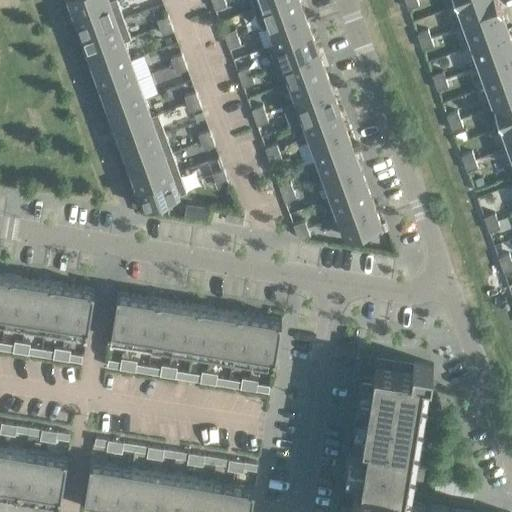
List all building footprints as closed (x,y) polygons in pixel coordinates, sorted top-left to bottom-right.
[(67,0),(73,14),(109,1),(108,0),(67,0)] [(73,14),(80,33),(116,20),(123,17),(116,0),(108,0),(109,1),(73,14)] [(223,0),(215,0),(212,1),(214,9),(226,5),(223,0)] [(275,0),(260,5),(267,25),(303,12),(299,0),(275,0)] [(416,0),(405,0),(407,8),(418,4),(416,0)] [(464,25),(500,11),(496,0),(468,0),(456,4),(464,25)] [(471,45),(508,32),(500,11),(464,25),(471,45)] [(274,43),(274,44),(310,31),(303,12),(267,25),(274,43)] [(158,26),(170,22),(167,15),(156,19),(158,26)] [(123,17),(116,20),(80,33),(87,52),(123,39),(123,40),(130,38),(123,17)] [(172,30),(170,22),(158,26),(161,34),(172,30)] [(234,28),(223,32),(225,40),(237,36),(234,28)] [(427,29),(416,33),(419,41),(430,37),(427,29)] [(282,64),(281,63),(317,50),(310,31),(274,44),(274,43),(267,45),(275,66),(282,64)] [(478,65),(511,53),(511,43),(508,32),(471,45),(478,65)] [(237,36),(225,40),(228,47),(239,43),(237,36)] [(430,37),(419,41),(422,49),(433,45),(430,37)] [(123,40),(123,39),(87,52),(94,71),(130,58),(123,40)] [(281,63),(288,82),(324,69),(317,50),(281,63)] [(181,53),(169,57),(172,65),(183,61),(181,53)] [(486,86),(511,76),(511,53),(478,65),(486,86)] [(94,71),(101,90),(137,77),(130,58),(94,71)] [(186,68),(183,61),(172,65),(175,72),(186,68)] [(248,67),(237,71),(239,78),(251,74),(248,67)] [(288,82),(295,101),(331,88),(324,69),(288,82)] [(442,70),(431,74),(434,82),(445,78),(442,70)] [(251,74),(239,78),(242,86),(253,82),(251,74)] [(511,76),(486,86),(493,106),(511,99),(511,76)] [(144,97),(137,77),(101,90),(108,110),(144,97)] [(445,78),(434,82),(437,89),(448,86),(445,78)] [(295,101),(302,120),(338,107),(331,88),(295,101)] [(183,95),(186,103),(197,99),(195,91),(183,95)] [(151,116),(144,97),(108,110),(115,129),(151,116)] [(200,106),(197,99),(186,103),(189,110),(200,106)] [(501,126),(511,122),(511,99),(493,106),(501,126)] [(262,105),(251,109),(253,116),(265,112),(262,105)] [(302,120),(309,140),(345,127),(338,107),(302,120)] [(457,110),(446,114),(449,122),(459,118),(457,110)] [(115,129),(122,148),(158,135),(164,133),(157,112),(150,115),(151,116),(115,129)] [(265,112),(253,116),(256,124),(267,120),(265,112)] [(459,118),(449,122),(452,130),(462,126),(459,118)] [(508,147),(511,145),(511,122),(501,126),(508,147)] [(309,140),(316,159),(352,146),(345,127),(309,140)] [(197,134),(200,141),(211,137),(209,130),(197,134)] [(122,148),(129,167),(164,154),(171,152),(164,133),(158,135),(122,148)] [(211,137),(200,141),(203,149),(214,145),(211,137)] [(276,143),(264,147),(267,155),(278,151),(276,143)] [(316,159),(323,178),(359,165),(352,146),(316,159)] [(278,151),(267,155),(270,162),(281,158),(278,151)] [(471,151),(461,155),(463,163),(474,159),(471,151)] [(171,152),(164,154),(129,167),(135,186),(171,173),(178,171),(171,152)] [(474,159),(463,163),(466,171),(477,167),(474,159)] [(323,178),(330,197),(366,184),(359,165),(323,178)] [(222,168),(211,172),(214,180),(225,176),(222,168)] [(178,171),(171,173),(135,186),(143,207),(179,194),(186,191),(178,171)] [(290,182),(278,186),(281,193),(292,189),(290,182)] [(330,197),(337,216),(373,203),(366,184),(330,197)] [(292,189),(281,193),(284,201),(295,197),(292,189)] [(380,224),(373,203),(337,216),(344,237),(380,224)] [(493,212),(483,216),(486,224),(496,220),(493,212)] [(308,218),(297,222),(299,230),(311,226),(308,218)] [(496,220),(486,224),(488,232),(499,228),(496,220)] [(299,230),(302,237),(313,233),(311,226),(299,230)] [(508,253),(497,256),(500,264),(511,260),(508,253)] [(511,263),(511,260),(500,264),(503,272),(511,269),(511,263)] [(0,320),(4,321),(12,274),(10,273),(10,274),(0,272),(0,320)] [(32,277),(13,274),(12,274),(4,321),(24,325),(32,277)] [(44,328),(52,280),(50,280),(32,277),(24,325),(44,328)] [(72,284),(53,281),(53,280),(52,280),(44,328),(64,331),(72,284)] [(92,297),(93,290),(94,290),(94,287),(91,286),(91,287),(72,284),(64,331),(83,334),(83,335),(86,335),(87,332),(86,332),(91,300),(92,300),(92,297)] [(109,339),(112,339),(131,342),(138,295),(120,292),(120,291),(117,291),(116,294),(115,301),(115,300),(114,304),(115,304),(110,336),(109,336),(109,339)] [(151,345),(159,297),(157,297),(157,298),(138,295),(131,342),(151,345)] [(179,301),(160,298),(159,297),(151,345),(171,349),(179,301)] [(191,352),(199,304),(197,304),(179,301),(171,349),(191,352)] [(219,308),(200,305),(200,304),(199,304),(191,352),(211,355),(219,308)] [(231,358),(239,310),(238,310),(238,311),(219,308),(211,355),(231,358)] [(259,314),(241,311),(239,310),(231,358),(252,361),(259,314)] [(270,365),(273,365),(274,362),(273,362),(279,330),(280,327),(279,327),(280,320),(281,320),(281,317),(278,317),(259,314),(252,361),(270,365)] [(14,340),(13,343),(12,350),(20,352),(21,341),(14,340)] [(1,341),(0,345),(0,348),(12,350),(13,343),(1,341)] [(27,353),(29,346),(29,342),(21,341),(20,352),(27,353)] [(29,346),(27,353),(40,355),(41,348),(29,346)] [(54,346),(53,350),(52,357),(60,358),(62,347),(54,346)] [(68,359),(69,352),(69,349),(62,347),(60,358),(68,359)] [(40,355),(52,357),(53,350),(41,348),(40,355)] [(81,354),(69,352),(68,359),(80,361),(81,354)] [(376,355),(375,355),(374,364),(383,365),(385,356),(376,355)] [(383,365),(392,367),(394,358),(385,356),(383,365)] [(119,368),(126,369),(128,358),(120,357),(120,360),(119,368)] [(106,366),(119,368),(120,360),(107,358),(106,366)] [(134,370),(135,363),(136,359),(128,358),(126,369),(134,370)] [(392,367),(402,368),(403,359),(394,358),(392,367)] [(403,359),(402,368),(411,370),(412,361),(403,359)] [(432,364),(412,361),(411,370),(402,368),(392,367),(383,365),(374,364),(349,511),(502,511),(497,511),(496,511),(409,498),(429,375),(430,375),(432,364)] [(148,365),(135,363),(134,370),(147,372),(148,365)] [(161,363),(160,367),(159,374),(167,375),(168,365),(161,363)] [(147,372),(159,374),(160,367),(148,365),(147,372)] [(174,377),(176,369),(176,366),(168,365),(167,375),(174,377)] [(174,377),(187,379),(188,371),(176,369),(174,377)] [(199,381),(207,382),(209,371),(201,370),(200,373),(199,381)] [(187,379),(199,381),(200,373),(188,371),(187,379)] [(215,383),(216,376),(216,372),(209,371),(207,382),(215,383)] [(215,383),(227,385),(228,378),(216,376),(215,383)] [(241,376),(241,380),(240,387),(247,388),(249,378),(241,376)] [(227,385),(240,387),(241,380),(228,378),(227,385)] [(255,390),(256,383),(257,379),(249,378),(247,388),(255,390)] [(269,385),(256,383),(255,390),(268,392),(269,385)] [(0,432),(7,433),(8,423),(1,421),(0,424),(0,432)] [(14,435),(15,431),(16,424),(8,423),(7,433),(14,435)] [(28,426),(16,424),(15,431),(27,433),(28,426)] [(27,433),(40,435),(41,428),(28,426),(27,433)] [(41,428),(40,435),(39,439),(47,440),(49,429),(41,428)] [(54,441),(55,438),(56,430),(49,429),(47,440),(54,441)] [(55,438),(68,440),(69,432),(56,430),(55,438)] [(93,444),(106,446),(107,439),(95,437),(93,444)] [(105,449),(113,451),(115,440),(107,439),(106,446),(105,449)] [(121,452),(121,448),(123,441),(115,440),(113,451),(121,452)] [(135,443),(123,441),(121,448),(134,450),(135,443)] [(134,450),(146,452),(147,445),(135,443),(134,450)] [(155,446),(147,445),(146,452),(146,456),(153,457),(155,446)] [(0,473),(0,493),(15,496),(17,497),(25,449),(5,446),(0,473)] [(161,458),(162,455),(163,448),(155,446),(153,457),(161,458)] [(175,450),(163,448),(162,455),(174,457),(175,450)] [(25,449),(17,497),(18,497),(19,496),(37,499),(45,452),(25,449)] [(174,457),(187,459),(188,452),(175,450),(174,457)] [(60,500),(59,500),(60,494),(61,494),(61,490),(66,458),(67,455),(64,455),(45,452),(37,499),(56,503),(59,503),(60,500)] [(186,462),(194,464),(195,453),(188,452),(187,459),(186,462)] [(201,465),(202,461),(203,454),(195,453),(194,464),(201,465)] [(202,461),(214,463),(216,456),(203,454),(202,461)] [(214,463),(227,465),(228,458),(216,456),(214,463)] [(226,469),(234,470),(236,459),(228,458),(227,465),(226,469)] [(83,497),(84,497),(82,504),(82,507),(85,508),(85,507),(104,510),(111,463),(92,460),(92,459),(89,459),(89,462),(84,494),(83,497)] [(242,471),(242,468),(243,461),(236,459),(234,470),(242,471)] [(242,468),(255,470),(256,463),(243,461),(242,468)] [(104,510),(114,511),(123,511),(131,466),(111,463),(104,510)] [(131,466),(123,511),(144,511),(151,469),(131,466)] [(144,511),(165,511),(172,473),(151,469),(144,511)] [(172,473),(165,511),(185,511),(192,476),(172,473)] [(185,511),(206,511),(212,479),(192,476),(185,511)] [(212,479),(206,511),(227,511),(232,482),(212,479)] [(249,511),(253,488),(254,489),(254,485),(251,485),(232,482),(227,511),(249,511)]
